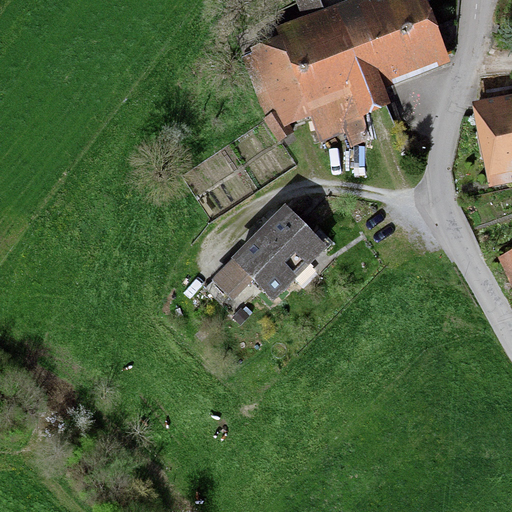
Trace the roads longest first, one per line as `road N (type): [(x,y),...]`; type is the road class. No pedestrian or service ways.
road 1 (unclassified): [(476,0),(436,203),(511,338)]
road 2 (track): [(436,203),(316,182),(279,193),(196,273)]
